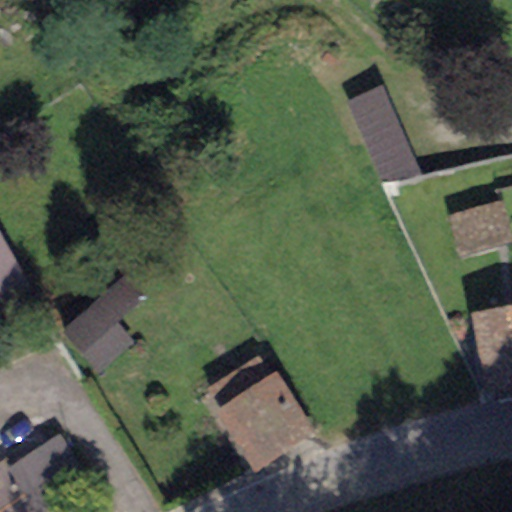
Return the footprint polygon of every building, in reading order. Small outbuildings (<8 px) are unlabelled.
[(396,88),(356,97),(378,192),(417,183),(396,88)] [(0,339),(37,308),(0,244),(0,339)] [(142,304),(120,285),(62,339),(95,377),(133,345),(116,328),(142,304)] [(511,313),(471,320),(494,402),(511,397),(511,313)] [(255,479),(316,437),(275,378),(271,381),(257,361),(209,394),(222,414),(214,420),(255,479)]
